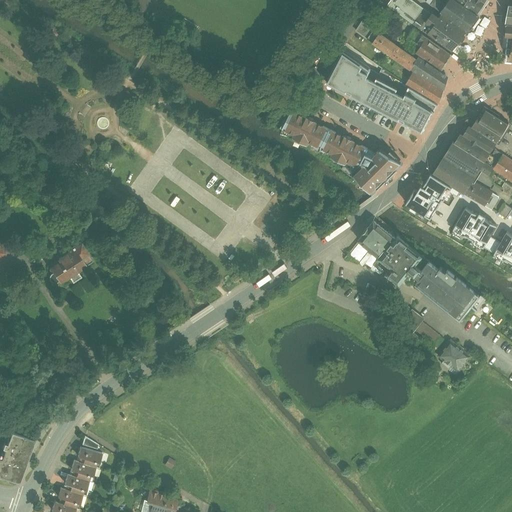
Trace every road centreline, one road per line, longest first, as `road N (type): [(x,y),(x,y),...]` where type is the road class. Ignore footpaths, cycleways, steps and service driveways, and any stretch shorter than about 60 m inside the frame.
road 1 (secondary): [(427,155),(345,228),(92,397),(56,438),(28,501)]
road 2 (unclassified): [(309,91),(427,155)]
